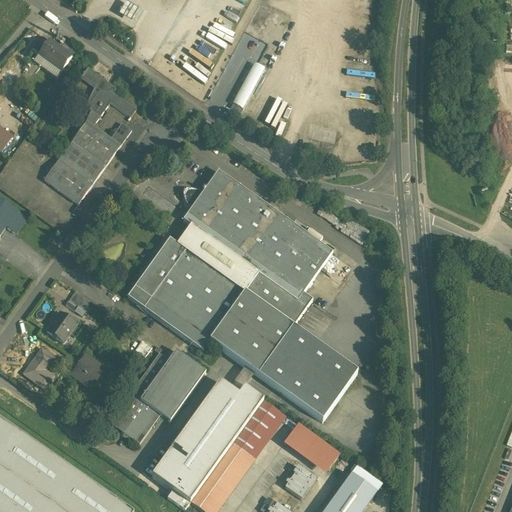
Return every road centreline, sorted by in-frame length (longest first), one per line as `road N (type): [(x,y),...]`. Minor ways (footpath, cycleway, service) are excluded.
road 1 (tertiary): [(336,193),(297,178),(35,0)]
road 2 (secondary): [(411,215),(424,369),(419,511)]
road 3 (residential): [(0,345),(151,134)]
road 4 (residential): [(155,511),(0,397)]
road 5 (secondary): [(411,0),(404,136)]
